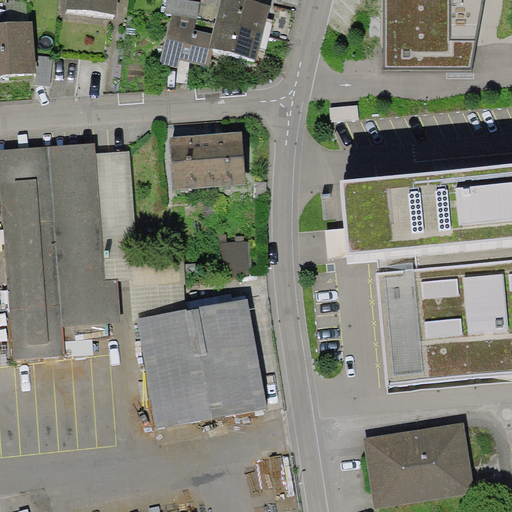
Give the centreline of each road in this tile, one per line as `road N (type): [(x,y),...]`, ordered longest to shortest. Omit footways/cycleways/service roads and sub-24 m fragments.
road 1 (unclassified): [(292,100),(284,285),(318,511)]
road 2 (unclassified): [(0,119),(292,100)]
